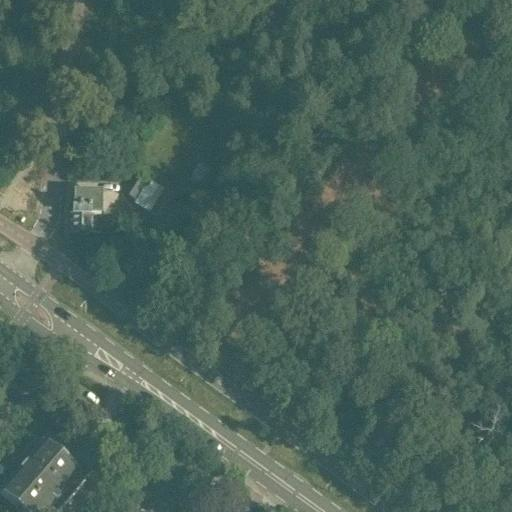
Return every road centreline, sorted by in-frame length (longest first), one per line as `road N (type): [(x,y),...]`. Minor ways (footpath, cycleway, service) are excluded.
road 1 (primary): [(317,511),(62,330)]
road 2 (residential): [(35,247),(52,193),(77,0)]
